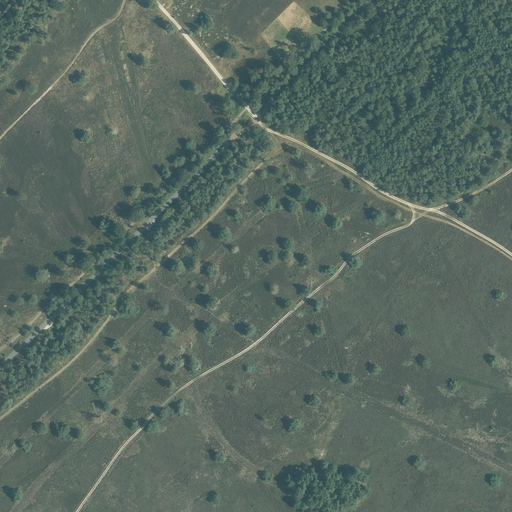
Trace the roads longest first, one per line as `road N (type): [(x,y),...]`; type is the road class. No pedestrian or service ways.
road 1 (track): [(511,170),(355,253),(255,343),(182,388),(131,438),(77,511)]
road 2 (tertiary): [(0,366),(370,0)]
road 3 (track): [(0,419),(79,354),(126,294),(279,145)]
road 4 (track): [(268,128),(511,254)]
road 5 (track): [(511,260),(461,229),(380,197),(307,150),(279,145)]
road 6 (track): [(0,138),(124,0)]
road 7 (track): [(154,0),(268,128)]
